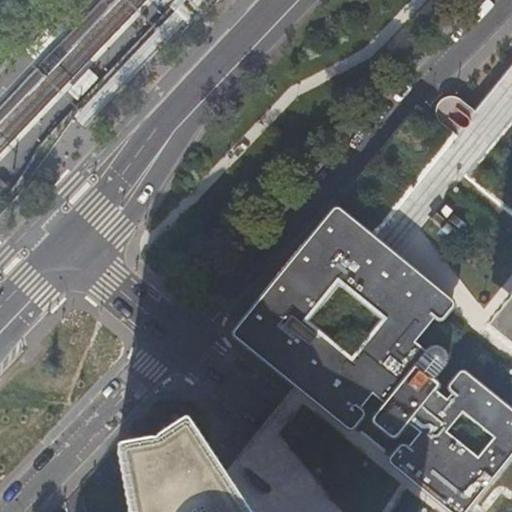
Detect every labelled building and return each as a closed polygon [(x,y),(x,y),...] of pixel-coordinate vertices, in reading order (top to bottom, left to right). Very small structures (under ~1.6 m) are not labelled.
[(184,0),(178,7),(184,13),(191,20),(196,24),(206,14),(218,0),(184,0)] [(511,511),(511,74),(504,85),(487,105),(492,109),(481,122),(466,140),(463,142),(433,118),(357,209),(387,234),(374,251),(343,225),(340,224),(338,224),(335,225),(333,226),(317,244),(315,248),(314,252),(315,255),(316,259),(312,263),(307,258),(305,260),(311,265),(308,269),(306,268),(304,267),(302,267),(300,268),(298,269),(284,286),(283,289),(284,291),(285,294),(286,295),(283,300),(277,295),(275,296),(281,301),(278,305),(276,304),(274,303),(272,304),(269,306),(249,329),(248,331),(247,333),(248,335),(250,337),(272,354),(281,363),(285,366),(301,378),(299,381),(309,388),(321,388),(321,382),(323,378),(332,366),(346,350),(348,349),(350,349),(353,350),(364,359),(382,338),(377,334),(373,327),(370,319),(371,311),(374,305),(378,298),(383,294),(390,290),(398,289),(405,290),(410,291),(415,294),(433,310),(434,315),(413,342),(423,351),(426,347),(430,345),(434,344),(438,345),(442,347),(445,350),(447,353),(448,358),(446,362),(429,385),(447,399),(465,413),(473,403),(475,402),(479,401),(482,401),(486,404),(511,425),(511,451),(497,471),(494,474),(487,483),(495,489),(476,511),(473,511),(470,509),(467,507),(465,510),(460,506),(447,494),(439,502),(432,511),(511,511)] [(1,180),(0,180),(0,207),(14,191),(1,180)] [(346,350),(332,366),(323,378),(321,382),(321,388),(349,410),(352,411),(355,411),(359,410),(364,403),(375,412),(367,421),(366,423),(366,425),(387,442),(389,443),(391,443),(393,442),(415,414),(427,424),(430,424),(433,423),(447,407),(448,402),(447,399),(408,369),(423,351),(413,342),(434,315),(433,310),(415,294),(410,291),(405,290),(398,289),(390,290),(383,294),(378,298),(374,305),(371,311),(370,319),(373,327),(377,334),(382,338),(364,359),(353,350),(350,349),(348,349),(346,350)] [(423,351),(408,369),(429,385),(446,362),(448,358),(447,353),(445,350),(442,347),(438,345),(434,344),(430,345),(426,347),(423,351)] [(432,511),(439,502),(447,494),(424,473),(387,442),(366,425),(366,423),(367,421),(375,412),(364,403),(359,410),(355,411),(352,411),(349,410),(321,388),(309,388),(299,381),(258,432),(254,437),(248,443),(243,449),(237,456),(231,451),(195,422),(190,426),(249,511),(432,511)] [(465,413),(447,399),(448,402),(447,407),(433,423),(430,424),(427,424),(415,414),(393,442),(391,443),(389,443),(387,442),(424,473),(429,467),(427,465),(426,463),(426,460),(465,413)] [(460,506),(465,510),(467,507),(487,483),(494,474),(497,471),(511,451),(511,425),(486,404),(482,401),(479,401),(475,402),(473,403),(465,413),(426,460),(426,463),(427,465),(429,467),(424,473),(447,494),(460,506)] [(249,511),(190,426),(184,417),(154,437),(117,443),(117,445),(126,498),(128,511),(249,511)] [(126,498),(117,445),(95,468),(99,471),(100,472),(102,474),(126,498)] [(99,471),(96,471),(94,471),(91,472),(90,472),(89,473),(88,476),(87,478),(88,481),(89,483),(90,484),(91,485),(92,485),(94,486),(96,486),(97,486),(98,485),(100,485),(101,484),(102,482),(103,480),(103,479),(103,477),(102,475),(102,474),(100,472),(99,471)]
